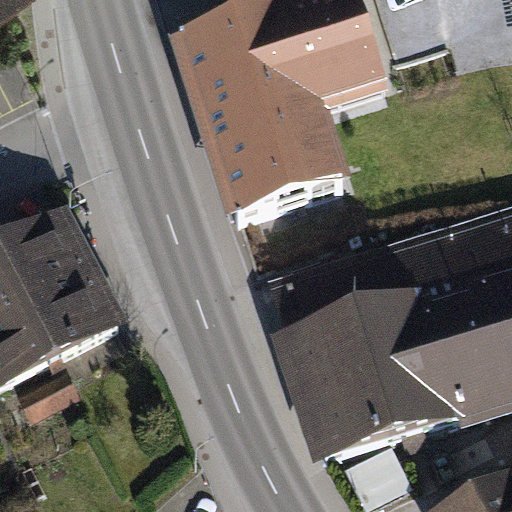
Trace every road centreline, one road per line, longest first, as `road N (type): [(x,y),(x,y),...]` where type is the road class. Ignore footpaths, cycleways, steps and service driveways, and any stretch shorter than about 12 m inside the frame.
road 1 (secondary): [(127,87),(204,316),(293,511)]
road 2 (residential): [(127,87),(59,146),(0,175)]
